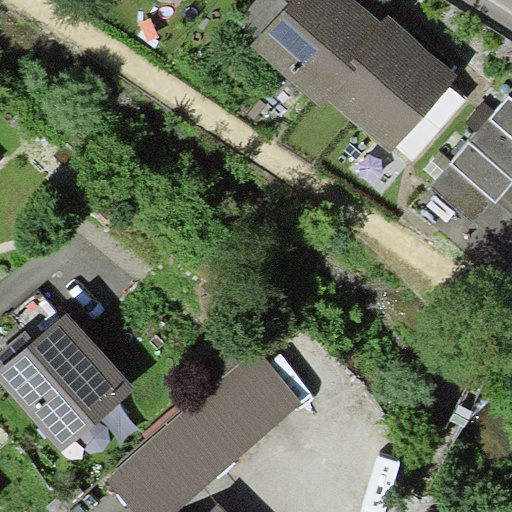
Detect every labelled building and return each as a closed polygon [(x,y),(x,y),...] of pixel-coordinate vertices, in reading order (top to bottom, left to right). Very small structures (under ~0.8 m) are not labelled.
[(267,26),(287,3),(284,0),(257,0),(249,10),(267,26)] [(323,96),(385,22),(357,0),(289,0),(287,3),(267,26),(251,46),(318,102),(323,96)] [(385,22),(323,96),(391,152),(396,146),(447,85),(458,72),(389,16),(385,22)] [(464,100),(447,85),(396,146),(413,160),(464,100)] [(511,180),(511,97),(509,95),(432,184),(476,222),(511,180)] [(0,370),(0,382),(61,453),(135,390),(67,312),(35,339),(5,366),(0,370)] [(0,356),(0,360),(5,366),(35,339),(27,331),(0,356)] [(258,350),(107,479),(135,511),(177,511),(304,404),(258,350)]
